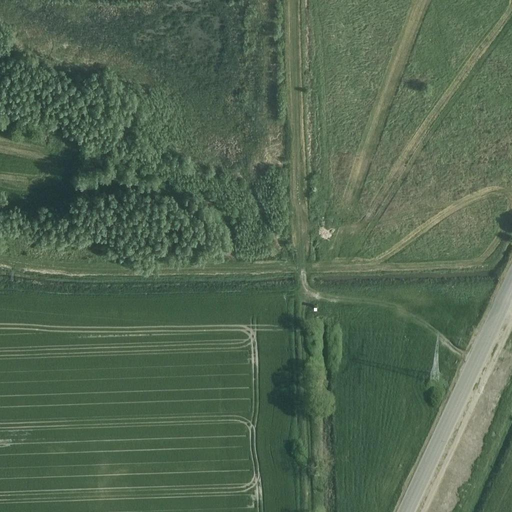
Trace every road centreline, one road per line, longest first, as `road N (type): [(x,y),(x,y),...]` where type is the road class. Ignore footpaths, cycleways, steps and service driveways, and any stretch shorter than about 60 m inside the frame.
road 1 (track): [(298,0),(303,269),(93,271),(0,259)]
road 2 (unclassified): [(407,511),(511,287)]
road 3 (track): [(511,194),(441,198),(370,225),(302,228)]
